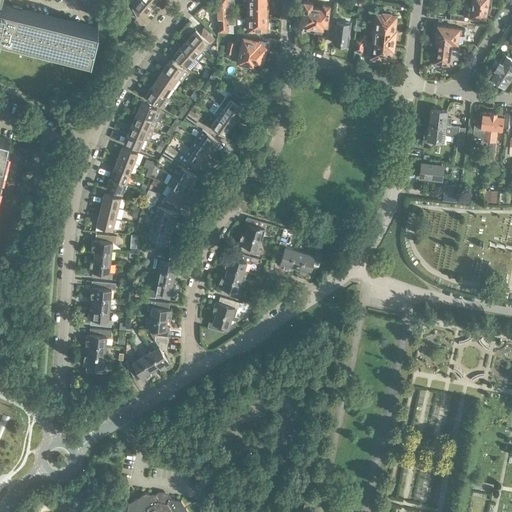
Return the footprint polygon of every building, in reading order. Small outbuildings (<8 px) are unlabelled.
[(88,11),(99,5),(95,0),(94,0),(85,5),(88,11)] [(152,7),(144,0),(135,0),(132,4),(133,4),(131,7),(137,18),(142,12),(145,15),(152,7)] [(217,0),(218,24),(229,24),(228,9),(230,9),(229,3),(229,0),(217,0)] [(314,32),(317,7),(311,6),(312,2),(303,1),(303,22),(307,22),(306,25),(307,26),(307,31),(314,32)] [(13,9),(12,9),(0,6),(0,4),(0,3),(0,2),(0,34),(1,34),(1,32),(91,55),(97,30),(22,11),(22,8),(14,6),(13,9)] [(463,14),(450,12),(450,19),(456,19),(467,21),(469,21),(470,17),(476,18),(476,16),(486,18),(487,12),(490,13),(491,5),(471,2),(471,4),(466,3),(464,3),(463,14)] [(317,7),(314,32),(321,33),(322,27),(323,27),(324,24),(327,25),(330,4),(323,3),(322,8),(317,7)] [(267,4),(248,4),(248,17),(267,17),(267,4)] [(99,5),(88,11),(91,16),(101,10),(99,5)] [(376,12),(375,19),(374,27),(394,29),(396,14),(390,13),(390,12),(382,11),(382,13),(376,12)] [(350,22),(337,21),(337,16),(333,16),(332,24),(335,25),(332,42),(348,44),(350,29),(350,22)] [(267,17),(248,17),(244,17),(244,21),(248,21),(248,29),(267,29),(267,17)] [(467,21),(456,19),(456,23),(467,24),(466,28),(474,29),(475,23),(467,22),(467,21)] [(229,32),(233,32),(233,24),(230,23),(229,24),(218,24),(219,30),(229,32)] [(437,39),(459,42),(463,43),(464,35),(465,28),(438,25),(437,32),(435,33),(434,36),(436,38),(436,39),(437,40),(437,39)] [(394,29),(374,27),(373,40),(394,43),(396,29),(394,29)] [(211,43),(215,39),(203,28),(199,32),(196,30),(189,38),(201,49),(209,41),(211,43)] [(240,49),(264,55),(266,45),(267,45),(268,43),(267,42),(267,41),(256,38),(255,40),(243,37),(240,49)] [(200,56),(203,53),(203,51),(201,49),(189,38),(181,46),(194,57),(196,55),(198,56),(200,56)] [(356,38),(355,44),(354,51),(359,51),(360,49),(367,50),(366,55),(373,56),(373,57),(382,58),(382,57),(388,58),(390,59),(392,57),(392,55),(391,54),(392,49),(393,49),(394,43),(373,40),(356,38)] [(437,39),(437,40),(437,42),(435,43),(435,46),(436,47),(434,60),(436,61),(435,65),(441,66),(442,62),(448,62),(449,58),(457,59),(459,42),(437,39)] [(191,69),(198,61),(194,57),(181,46),(174,55),(187,66),(188,65),(191,69)] [(261,65),(264,55),(240,49),(237,61),(249,64),(249,66),(260,69),(262,68),(262,66),(261,65)] [(511,58),(504,53),(500,60),(499,60),(498,60),(496,58),(491,65),(494,67),(494,68),(495,68),(494,68),(501,73),(503,69),(506,70),(508,67),(511,69),(511,58)] [(170,59),(164,68),(178,78),(182,81),(188,71),(170,59)] [(501,73),(494,68),(489,76),(490,76),(488,79),(494,84),(497,80),(506,86),(511,76),(511,69),(508,67),(506,70),(503,69),(501,73)] [(164,68),(158,77),(172,87),(178,78),(164,68)] [(158,77),(152,86),(166,96),(172,87),(158,77)] [(233,92),(247,98),(249,87),(235,84),(233,92)] [(166,96),(152,86),(145,95),(164,108),(170,99),(166,96)] [(237,117),(238,117),(244,108),(241,106),(247,98),(233,92),(230,90),(219,105),(237,117)] [(137,112),(158,121),(163,111),(141,102),(137,112)] [(231,126),(237,117),(219,105),(213,113),(217,116),(231,126)] [(181,117),(183,115),(187,110),(183,107),(177,115),(181,117)] [(450,125),(451,117),(447,116),(448,110),(431,108),(430,122),(450,125)] [(188,114),(198,121),(201,116),(191,109),(188,114)] [(480,152),(488,154),(490,141),(493,112),(490,111),(490,112),(483,111),(483,112),(480,111),(479,118),(482,119),(481,126),(475,125),(473,136),(483,137),(482,140),(481,140),(480,152)] [(133,122),(154,131),(158,121),(137,112),(133,122)] [(501,131),(503,114),(496,113),(496,112),(493,112),(490,141),(488,154),(488,158),(494,159),(497,130),(501,131)] [(194,126),(198,121),(188,114),(184,119),(194,126)] [(231,126),(217,116),(211,125),(225,135),(231,126)] [(129,132),(144,138),(149,141),(154,131),(133,122),(129,132)] [(459,136),(460,126),(450,125),(430,122),(429,128),(427,128),(427,129),(425,129),(423,141),(435,143),(436,140),(443,141),(444,134),(459,136)] [(463,145),(464,137),(466,127),(460,126),(459,136),(458,139),(457,144),(463,145)] [(140,148),(144,138),(129,132),(124,142),(140,148)] [(200,141),(214,151),(220,142),(206,132),(200,141)] [(0,183),(1,178),(7,155),(9,149),(6,149),(9,138),(0,136),(0,183)] [(189,147),(207,160),(214,151),(200,141),(195,138),(189,147)] [(164,151),(175,157),(178,152),(168,145),(164,151)] [(119,157),(134,163),(138,152),(122,146),(118,156),(119,157)] [(201,169),(207,160),(189,147),(183,156),(201,169)] [(172,162),(175,157),(164,151),(161,155),(172,162)] [(130,173),(134,163),(119,157),(118,156),(114,166),(130,173)] [(440,180),(442,165),(422,163),(420,178),(440,180)] [(197,175),(187,170),(178,165),(173,174),(177,177),(191,185),(197,175)] [(114,166),(110,176),(126,183),(130,173),(114,166)] [(162,177),(152,172),(150,177),(160,181),(162,177)] [(126,183),(110,176),(106,187),(122,193),(126,183)] [(186,194),(191,185),(177,177),(172,186),(186,194)] [(457,194),(457,190),(458,186),(445,185),(444,193),(457,194)] [(181,204),(186,194),(172,186),(166,196),(181,204)] [(146,194),(158,199),(160,193),(148,189),(146,194)] [(102,203),(118,207),(121,197),(104,193),(102,203)] [(456,202),(457,194),(444,193),(443,200),(456,202)] [(156,205),(158,199),(146,194),(144,200),(156,205)] [(118,207),(102,203),(99,214),(116,218),(118,207)] [(157,206),(154,217),(175,222),(178,212),(157,206)] [(116,218),(99,214),(96,225),(113,228),(116,218)] [(175,222),(154,217),(152,227),(156,229),(173,233),(175,222)] [(265,228),(266,222),(247,217),(244,227),(246,227),(247,229),(246,234),(255,237),(255,239),(260,240),(264,227),(265,228)] [(173,233),(156,229),(154,239),(157,240),(156,246),(165,248),(166,243),(170,244),(173,233)] [(105,250),(112,250),(112,242),(117,242),(117,235),(96,233),(95,240),(93,239),(92,250),(105,251),(105,250)] [(255,237),(246,234),(242,233),(239,244),(241,244),(240,250),(260,256),(261,250),(258,249),(260,240),(255,239),(255,237)] [(291,254),(293,248),(285,246),(286,242),(280,240),(276,251),(282,253),(279,265),(289,268),(293,255),(291,254)] [(307,252),(293,248),(291,254),(293,255),(289,268),(292,269),(292,267),(294,266),(299,268),(302,258),(305,259),(307,252)] [(105,251),(92,250),(91,253),(93,253),(94,255),(93,260),(91,260),(91,261),(103,262),(103,263),(110,263),(112,250),(105,250),(105,251)] [(237,268),(244,270),(246,261),(250,263),(252,256),(232,250),(230,256),(227,255),(224,266),(236,269),(237,268)] [(302,258),(299,268),(299,271),(309,274),(310,272),(315,274),(322,253),(316,251),(315,255),(307,252),(305,259),(302,258)] [(177,263),(178,257),(158,253),(156,259),(154,259),(152,267),(159,268),(166,270),(165,271),(175,273),(178,274),(180,263),(177,263)] [(103,262),(91,261),(90,271),(92,271),(91,277),(112,280),(113,273),(109,273),(110,263),(103,263),(103,262)] [(236,269),(224,266),(223,269),(225,270),(226,271),(224,277),(233,280),(233,281),(240,283),(244,270),(237,268),(236,269)] [(159,268),(156,282),(163,283),(163,282),(176,284),(176,281),(175,281),(174,279),(175,273),(165,271),(166,270),(159,268)] [(233,280),(224,277),(221,276),(218,287),(220,287),(219,293),(239,299),(241,293),(237,292),(240,283),(233,281),(233,280)] [(91,287),(90,297),(104,299),(104,297),(110,298),(111,289),(115,290),(116,283),(94,281),(93,287),(91,287)] [(163,283),(156,282),(154,290),(150,290),(149,296),(170,300),(171,294),(173,295),(176,284),(163,282),(163,283)] [(240,302),(220,296),(218,302),(216,302),(213,312),(216,313),(225,316),(226,314),(232,316),(232,315),(235,316),(237,308),(238,309),(240,302)] [(104,299),(90,297),(90,301),(92,301),(93,303),(92,309),(102,310),(102,311),(109,311),(110,298),(104,297),(104,299)] [(148,300),(148,303),(148,307),(152,307),(151,316),(158,317),(157,318),(167,319),(170,320),(171,309),(169,308),(169,302),(148,300)] [(102,310),(92,309),(89,308),(88,319),(90,319),(89,325),(111,327),(112,320),(108,320),(109,311),(102,311),(102,310)] [(12,315),(20,318),(22,312),(14,309),(12,315)] [(225,316),(216,313),(215,318),(212,319),(211,319),(208,328),(221,332),(222,327),(228,329),(232,316),(226,314),(225,316)] [(158,317),(151,316),(149,329),(156,330),(156,335),(168,337),(169,327),(167,327),(166,325),(167,319),(157,318),(158,317)] [(86,334),(85,344),(99,345),(99,344),(106,345),(106,336),(110,336),(111,330),(89,328),(89,334),(86,334)] [(161,369),(170,363),(162,350),(167,347),(168,337),(156,335),(155,340),(159,347),(152,351),(156,357),(154,358),(159,366),(161,369)] [(99,345),(85,344),(85,348),(86,348),(88,350),(87,355),(98,356),(97,357),(104,358),(106,345),(99,344),(99,345)] [(156,357),(152,351),(140,358),(144,364),(145,363),(152,374),(154,373),(153,371),(154,369),(159,366),(154,358),(156,357)] [(98,356),(87,355),(84,355),(83,365),(85,365),(85,372),(106,374),(107,367),(103,367),(104,358),(97,357),(98,356)] [(144,364),(140,358),(133,362),(131,359),(125,362),(136,380),(141,377),(143,380),(152,374),(145,363),(144,364)] [(189,511),(182,500),(171,498),(168,500),(168,501),(158,499),(158,498),(156,495),(146,492),(129,503),(126,511),(189,511)]
